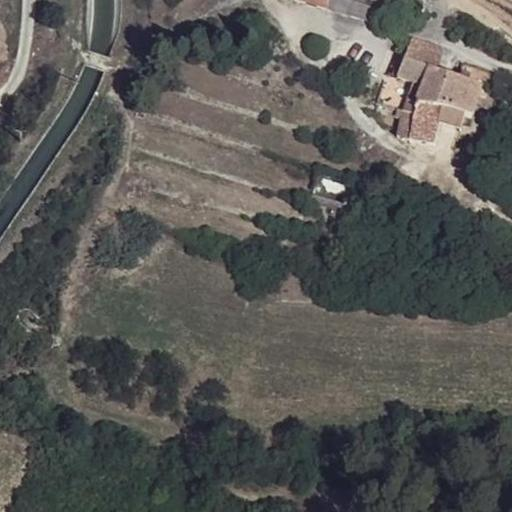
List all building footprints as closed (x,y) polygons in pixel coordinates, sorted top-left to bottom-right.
[(296,0),(296,2),(324,10),(326,0),(296,0)] [(350,2),(342,0),(326,0),(324,10),(346,16),(350,2)] [(392,14),(350,2),(346,16),(388,28),(392,14)] [(413,41),(405,59),(438,70),(445,52),(413,41)] [(405,59),(397,79),(413,86),(407,103),(415,106),(413,117),(403,113),(397,138),(409,143),(435,147),(439,125),(441,111),(450,112),(450,111),(465,115),(471,117),(477,102),(482,87),(438,70),(405,59)] [(365,76),(369,71),(365,67),(360,73),(365,76)] [(494,112),(503,97),(483,84),(482,87),(477,102),(494,112)] [(494,112),(485,127),(497,135),(511,115),(511,103),(503,97),(494,112)] [(407,103),(403,113),(413,117),(415,106),(407,103)] [(441,111),(439,125),(460,131),(465,115),(450,111),(450,112),(441,111)]
